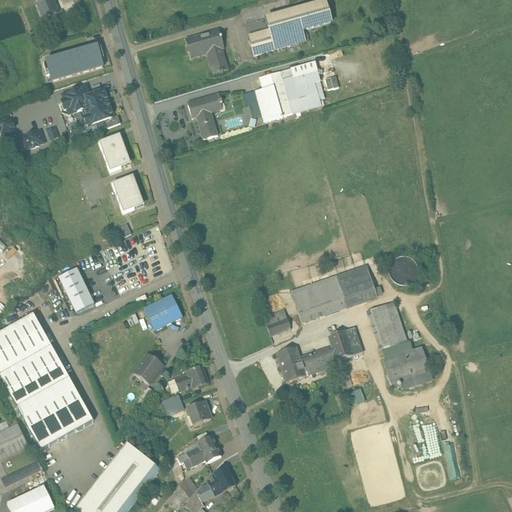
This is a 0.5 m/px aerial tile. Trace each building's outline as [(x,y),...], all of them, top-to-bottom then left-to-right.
[(53,0),(49,0),(36,5),(42,20),(59,14),(53,0)] [(270,33),(249,38),(254,57),(304,43),(301,32),(331,24),(325,3),(266,20),(270,33)] [(220,39),(218,31),(217,31),(217,33),(186,41),(185,41),(190,60),(192,59),(191,58),(210,53),(212,61),(215,74),(212,75),(212,76),(218,74),(218,75),(223,74),(223,73),(229,71),(228,70),(227,70),(222,50),(223,50),(223,51),(224,51),(221,41),(222,41),(221,39),(220,39)] [(97,47),(46,62),(51,82),(52,82),(52,83),(103,68),(97,47)] [(290,71),(280,74),(283,83),(293,80),(290,71)] [(293,80),(283,83),(285,92),(314,84),(320,83),(317,73),(293,80)] [(280,74),(272,76),(272,77),(271,77),(274,87),(283,83),(280,74)] [(272,76),(259,80),(262,91),(274,87),(271,77),(272,77),(272,76)] [(318,95),(289,104),(285,92),(283,83),(274,87),(281,111),(290,108),(292,115),(321,106),(319,100),(318,95)] [(320,83),(314,84),(318,95),(319,100),(324,98),(320,83)] [(314,84),(285,92),(289,104),(318,95),(314,84)] [(262,91),(255,93),(256,93),(257,93),(265,122),(264,122),(264,123),(281,118),(281,119),(283,119),(283,118),(292,115),(290,108),(281,111),(274,87),(262,91)] [(69,116),(84,111),(80,102),(89,99),(85,89),(62,97),(69,116)] [(89,99),(80,102),(84,111),(89,127),(112,119),(108,107),(107,108),(102,94),(89,99)] [(255,94),(243,97),(246,107),(258,104),(255,94)] [(218,97),(188,106),(192,119),(197,118),(202,134),(200,135),(203,142),(217,138),(209,111),(220,108),(219,106),(221,106),(218,97)] [(324,98),(319,100),(321,106),(321,107),(329,105),(327,97),(324,98)] [(9,117),(0,120),(0,133),(1,133),(3,138),(15,134),(13,129),(14,128),(12,122),(11,123),(9,117)] [(55,127),(46,130),(50,140),(59,138),(55,127)] [(44,143),(40,132),(34,134),(34,133),(28,135),(28,136),(23,138),(27,150),(32,148),(33,149),(39,146),(39,145),(44,143)] [(110,139),(99,143),(104,158),(125,150),(121,138),(111,142),(110,139)] [(125,150),(104,158),(110,173),(121,169),(120,166),(130,162),(125,150)] [(134,179),(124,183),(124,180),(112,185),(118,199),(138,192),(134,179)] [(138,192),(118,199),(123,214),(135,210),(134,207),(143,204),(138,192)] [(131,235),(127,225),(121,228),(126,238),(131,235)] [(126,238),(121,228),(116,230),(121,240),(126,238)] [(404,258),(402,258),(399,258),(397,259),(396,260),(394,260),(393,261),(392,262),(391,263),(390,265),(389,268),(388,270),(388,271),(388,273),(388,274),(388,276),(389,277),(389,279),(390,280),(391,282),(393,283),(395,285),(396,285),(398,286),(401,287),(402,287),(405,286),(407,286),(409,285),(410,284),(412,283),(413,281),(414,280),(415,278),(416,276),(416,275),(417,272),(416,270),(416,268),(415,266),(414,265),(413,263),(412,262),(411,261),(409,260),(408,259),(406,259),(404,258)] [(366,267),(336,277),(347,310),(377,300),(376,298),(374,290),(366,267)] [(94,306),(77,270),(59,279),(76,314),(94,306)] [(336,277),(290,293),(302,325),(347,310),(336,277)] [(374,290),(376,298),(382,296),(380,288),(374,290)] [(172,297),(144,310),(155,333),(182,319),(172,297)] [(407,343),(394,304),(385,307),(399,346),(407,343)] [(399,346),(385,307),(366,313),(379,353),(381,352),(399,346)] [(284,312),(264,318),(266,326),(286,319),(284,312)] [(42,332),(33,316),(0,334),(0,380),(40,453),(93,423),(79,398),(42,332)] [(286,319),(266,326),(270,337),(290,331),(286,319)] [(354,330),(328,338),(331,348),(299,359),(302,368),(315,363),(318,373),(338,366),(337,363),(362,355),(354,330)] [(384,361),(412,351),(410,343),(407,343),(399,346),(381,352),(384,361)] [(384,361),(383,361),(391,386),(401,383),(430,373),(422,348),(412,351),(384,361)] [(299,359),(296,349),(276,355),(286,384),(305,378),(318,373),(315,363),(302,368),(299,359)] [(163,367),(148,356),(134,375),(150,387),(163,367)] [(201,368),(187,374),(188,377),(175,382),(180,393),(187,390),(187,391),(189,390),(189,389),(192,388),(193,391),(208,385),(201,368)] [(433,382),(430,373),(401,383),(403,392),(433,382)] [(153,392),(148,389),(141,398),(142,398),(146,401),(153,392)] [(360,390),(347,395),(351,408),(365,403),(360,390)] [(178,397),(164,402),(167,409),(181,404),(178,397)] [(146,401),(142,398),(137,404),(144,408),(148,403),(146,401)] [(181,404),(167,409),(169,417),(184,412),(181,404)] [(203,404),(187,410),(190,417),(192,416),(196,426),(200,424),(201,425),(203,424),(203,423),(211,420),(208,410),(206,411),(203,404)] [(6,423),(0,425),(0,434),(9,430),(6,423)] [(0,434),(0,462),(28,449),(17,426),(0,434)] [(211,438),(197,445),(198,449),(186,455),(189,461),(216,448),(211,438)] [(127,445),(74,511),(129,511),(161,472),(127,445)] [(216,448),(189,461),(193,469),(205,462),(207,465),(221,458),(216,448)] [(186,455),(177,459),(180,466),(183,464),(189,461),(186,455)] [(193,469),(189,461),(183,464),(189,475),(194,472),(193,469)] [(38,463),(1,480),(5,489),(42,471),(38,463)] [(176,469),(170,474),(175,480),(181,475),(182,474),(180,466),(176,469)] [(227,469),(214,475),(216,478),(207,483),(208,486),(210,489),(231,478),(227,469)] [(231,478),(210,489),(211,492),(213,495),(221,491),(223,494),(236,487),(231,478)] [(193,495),(184,484),(180,487),(189,499),(193,495)] [(208,486),(201,490),(204,496),(211,492),(210,489),(208,486)] [(44,488),(7,505),(10,511),(49,511),(54,510),(44,488)] [(211,492),(204,496),(207,501),(214,498),(213,495),(211,492)] [(204,496),(199,499),(201,504),(207,501),(204,496)] [(199,511),(201,509),(191,500),(186,507),(191,511),(199,511)]
